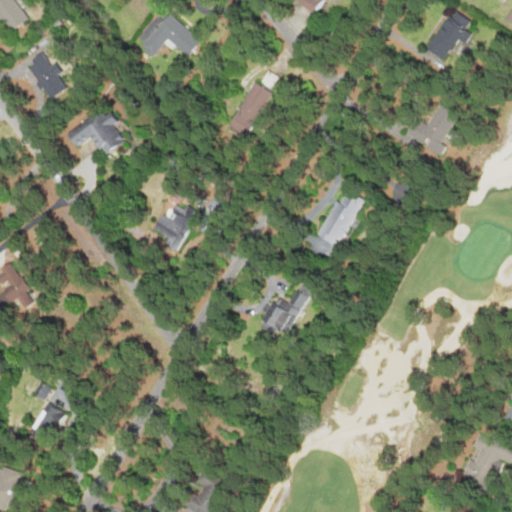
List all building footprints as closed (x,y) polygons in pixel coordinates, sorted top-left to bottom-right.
[(32,18),(19,0),(0,0),(0,8),(14,30),(32,18)] [(304,0),(304,2),(321,11),(327,0),(304,0)] [(454,7),(481,24),(455,66),(428,48),(454,7)] [(207,37),(169,12),(147,47),(159,54),(169,38),(195,55),(207,37)] [(55,65),(47,52),(30,63),(54,99),(73,87),(64,73),(68,70),(62,60),(55,65)] [(276,89),(258,80),(233,128),(252,137),(276,89)] [(433,94),(461,112),(435,153),(407,136),(433,94)] [(99,134),(111,154),(133,142),(122,122),(126,119),(120,108),(113,112),(111,109),(76,129),(84,143),(99,134)] [(348,192),(376,209),(350,251),(322,233),(348,192)] [(201,209),(182,200),(174,217),(163,212),(155,230),(186,244),(201,209)] [(29,307),(38,301),(36,298),(45,291),(28,268),(23,272),(15,262),(0,272),(0,274),(8,285),(6,286),(16,300),(22,296),(29,307)] [(289,276),(317,294),(290,335),(263,318),(289,276)] [(54,384),(41,379),(35,393),(48,399),(54,384)] [(511,399),(511,419),(503,414),(511,399)] [(71,409),(52,400),(40,427),(59,436),(71,409)] [(483,433),(511,447),(492,491),(462,478),(483,433)] [(0,502),(10,505),(12,497),(21,500),(29,471),(8,465),(7,468),(0,466),(0,458),(0,502)] [(207,465),(235,483),(215,511),(188,511),(181,507),(207,465)]
